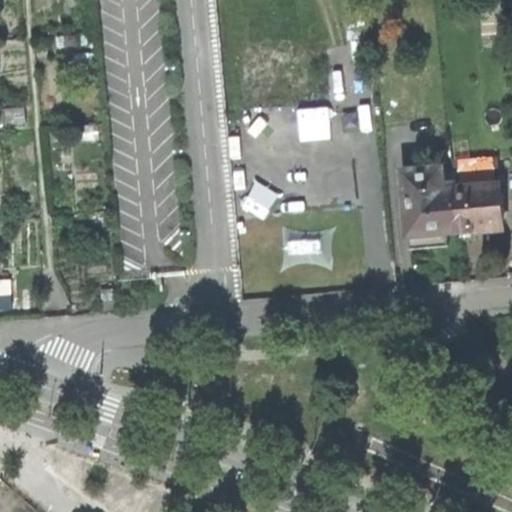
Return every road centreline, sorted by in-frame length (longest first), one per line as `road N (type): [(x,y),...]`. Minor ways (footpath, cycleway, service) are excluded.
road 1 (tertiary): [(32,385),(228,450),(379,511)]
road 2 (unclassified): [(220,325),(190,0)]
road 3 (unknown): [(216,279),(171,261),(160,244),(131,0)]
road 4 (residential): [(220,325),(511,305)]
road 5 (residential): [(32,385),(95,337),(220,325)]
